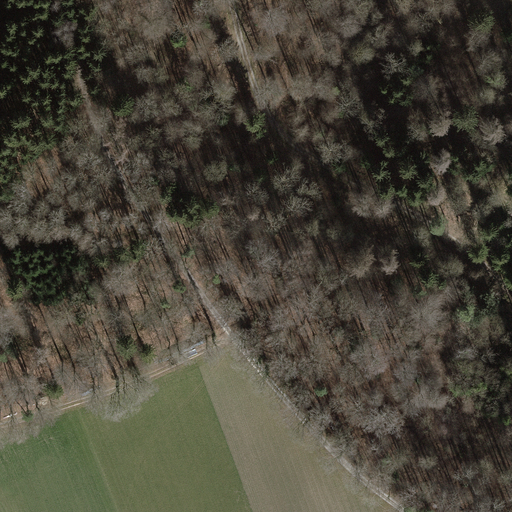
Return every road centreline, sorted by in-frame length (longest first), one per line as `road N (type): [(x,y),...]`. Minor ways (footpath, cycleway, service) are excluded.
road 1 (track): [(0,427),(211,352),(236,357),(306,437),(404,511)]
road 2 (track): [(232,0),(275,126),(455,241),(511,291)]
road 3 (track): [(60,0),(104,154),(236,357)]
